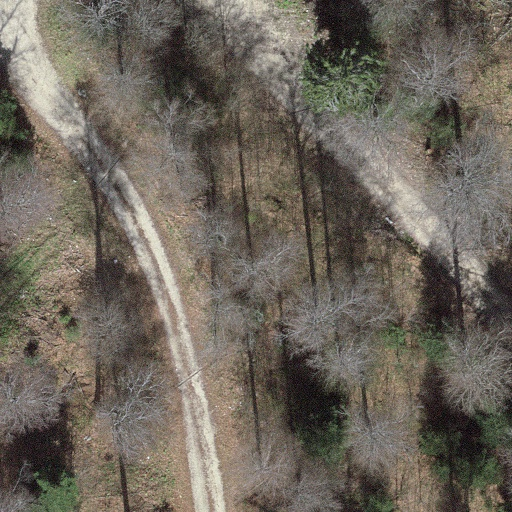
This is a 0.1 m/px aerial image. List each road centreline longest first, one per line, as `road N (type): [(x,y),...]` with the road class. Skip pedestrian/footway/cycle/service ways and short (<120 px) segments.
road 1 (track): [(211,511),(170,300),(103,162),(56,105),(12,27),(8,0)]
road 2 (track): [(206,0),(325,76),(511,320)]
